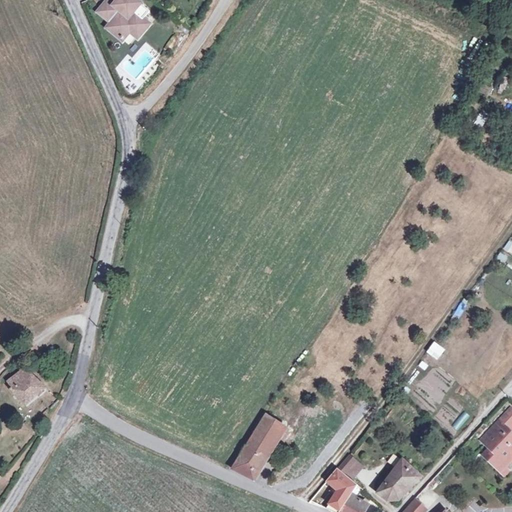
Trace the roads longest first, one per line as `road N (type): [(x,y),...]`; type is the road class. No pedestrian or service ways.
road 1 (residential): [(128,126),(128,157),(74,395)]
road 2 (residential): [(312,511),(106,420),(74,395)]
road 3 (residential): [(392,511),(501,387)]
road 4 (residential): [(128,126),(224,0)]
road 5 (residential): [(70,0),(128,126)]
road 6 (residential): [(74,395),(0,511)]
